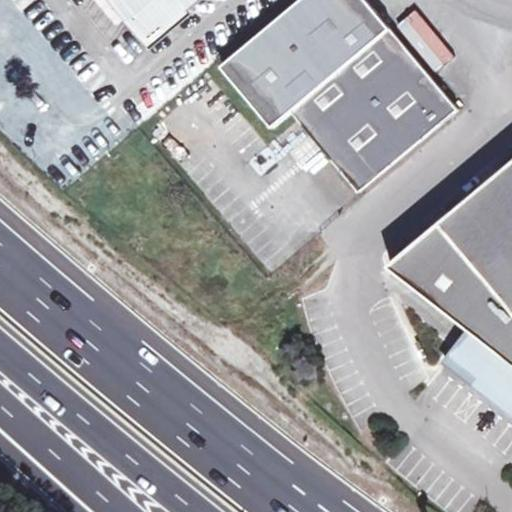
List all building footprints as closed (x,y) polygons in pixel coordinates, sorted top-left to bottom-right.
[(106,0),(146,47),(188,12),(184,8),(194,0),(106,0)] [(361,192),(460,110),(364,0),(307,0),(225,69),(275,129),(294,114),(312,135),(361,192)] [(434,65),(452,48),(413,9),(395,26),(434,65)] [(205,110),(222,92),(209,79),(192,97),(205,110)] [(511,167),(393,267),(472,329),(446,360),(474,382),(478,377),(511,403),(511,167)] [(511,403),(478,377),(474,382),(511,411),(511,403)]
